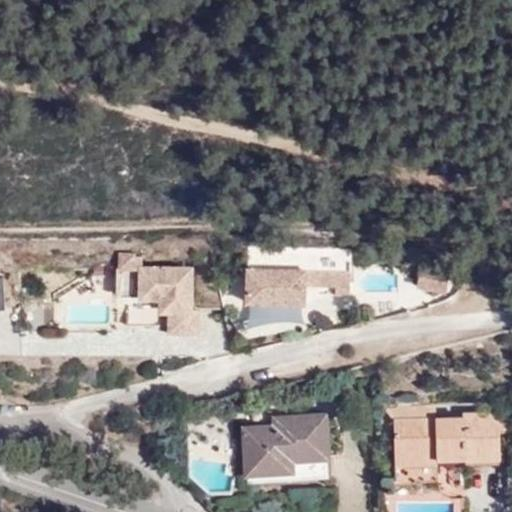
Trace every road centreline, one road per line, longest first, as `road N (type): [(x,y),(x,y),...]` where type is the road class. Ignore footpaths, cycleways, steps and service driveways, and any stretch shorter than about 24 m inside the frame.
road 1 (track): [(0,227),(284,224),(447,253),(486,290),(511,283)]
road 2 (track): [(0,73),(511,191)]
road 3 (residential): [(0,422),(79,409),(373,330),(465,317),(486,290)]
road 4 (residential): [(140,511),(0,462)]
